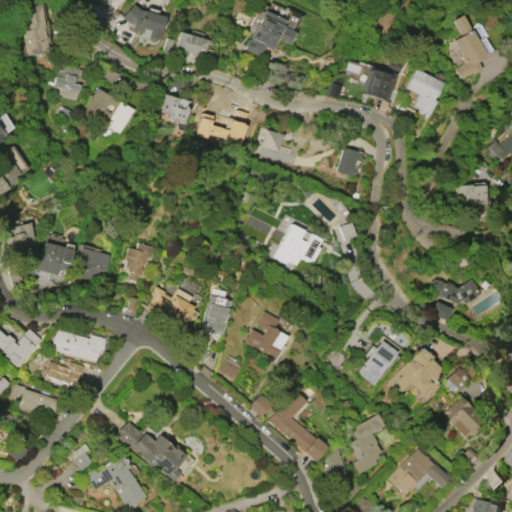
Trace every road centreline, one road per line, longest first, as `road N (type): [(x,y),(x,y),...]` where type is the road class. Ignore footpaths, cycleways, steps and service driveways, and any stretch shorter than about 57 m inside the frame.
road 1 (residential): [(385,157),(374,261),(382,281),(409,313),(481,351),(511,416),(495,454),(436,511)]
road 2 (residential): [(0,278),(16,307),(117,326),(188,371),(291,464),(312,511)]
road 3 (residential): [(66,0),(106,49),(148,73),(330,113),(378,133),(385,157)]
road 4 (residential): [(15,475),(48,511),(300,482)]
road 5 (residential): [(510,432),(508,276),(451,235)]
road 6 (residential): [(132,340),(30,467),(0,476)]
road 7 (residential): [(385,157),(415,229),(511,229)]
